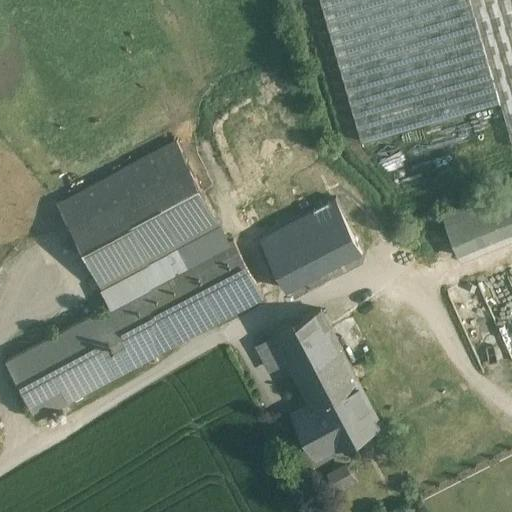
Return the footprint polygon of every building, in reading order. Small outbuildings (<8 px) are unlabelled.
[(511,0),(320,0),(363,141),(500,103),(511,141),(511,0)] [(58,202),(109,306),(139,362),(262,297),(233,241),(230,243),(175,140),(58,202)] [(511,188),(442,217),(459,257),(511,235),(511,188)] [(335,200),(262,238),(288,288),(289,287),(362,250),(335,200)] [(109,306),(6,361),(36,417),(139,362),(109,306)] [(275,332),(313,405),(358,382),(360,381),(332,328),(331,329),(321,309),(275,332)] [(358,382),(313,405),(312,409),(315,416),(307,421),(306,424),(302,426),(317,456),(335,446),(336,448),(381,424),(358,382)]
